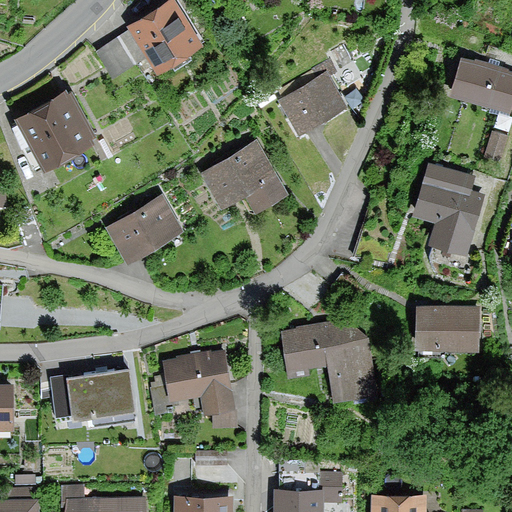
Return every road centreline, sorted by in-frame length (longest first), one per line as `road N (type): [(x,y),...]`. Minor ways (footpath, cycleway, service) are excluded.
road 1 (unclassified): [(254,293),(311,248),(333,208),(366,136),(408,0)]
road 2 (unclassified): [(252,511),(254,293)]
road 3 (residential): [(0,253),(156,291),(204,315)]
road 4 (unclassified): [(0,353),(151,338),(204,315)]
road 5 (tertiary): [(96,0),(0,76)]
